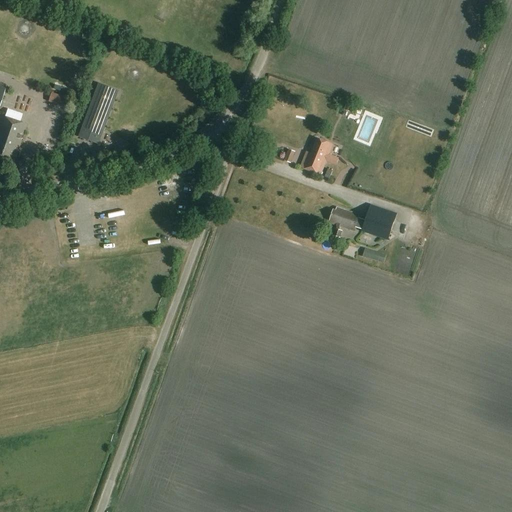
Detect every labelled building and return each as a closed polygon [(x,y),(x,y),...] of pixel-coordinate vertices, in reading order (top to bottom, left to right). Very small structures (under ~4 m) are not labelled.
[(79,137),(98,144),(119,90),(99,83),(79,137)] [(0,84),(0,160),(9,164),(12,165),(15,157),(26,125),(0,116),(0,105),(6,87),(0,84)] [(50,105),(60,109),(63,100),(53,96),(50,105)] [(343,112),(352,115),(355,106),(346,103),(343,112)] [(300,169),(319,177),(325,163),(334,167),(338,158),(329,154),(332,148),(316,141),(310,157),(306,155),(300,169)] [(286,164),(292,166),(296,154),(290,152),(286,164)] [(361,232),(387,241),(396,214),(370,206),(365,221),(358,219),(359,216),(336,208),(335,211),(332,210),(328,223),(336,226),(332,236),(339,238),(342,228),(353,232),(355,228),(361,230),(361,232)] [(98,243),(122,241),(121,230),(116,231),(115,221),(87,223),(88,233),(97,233),(98,243)] [(393,238),(403,241),(406,224),(397,222),(393,238)] [(414,253),(417,243),(409,240),(406,250),(414,253)] [(414,256),(410,267),(415,269),(419,258),(414,256)] [(374,270),(384,271),(384,260),(374,260),(374,270)]
